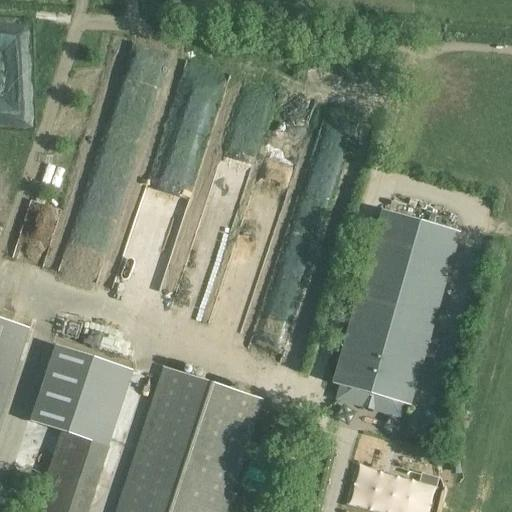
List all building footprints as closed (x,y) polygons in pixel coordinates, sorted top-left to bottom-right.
[(369,332),(427,349),(461,234),(383,212),(355,310),(374,316),(369,332)] [(411,407),(427,349),(369,332),(374,316),(355,310),(333,385),(411,407)] [(0,412),(27,329),(0,320),(0,412)] [(89,511),(98,485),(110,449),(86,441),(106,380),(129,388),(134,372),(86,356),(49,468),(34,511),(89,511)] [(226,511),(264,400),(163,367),(115,511),(226,511)] [(426,511),(428,504),(435,506),(440,486),(355,467),(346,507),(370,511),(426,511)]
